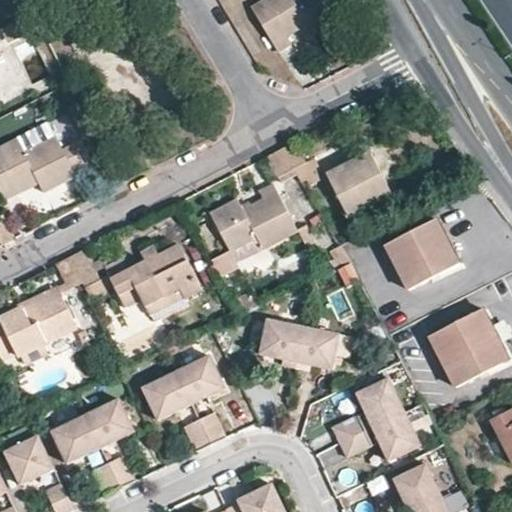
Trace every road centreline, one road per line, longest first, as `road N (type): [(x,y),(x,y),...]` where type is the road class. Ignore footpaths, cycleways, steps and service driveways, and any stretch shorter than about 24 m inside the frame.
road 1 (residential): [(0,265),(271,127)]
road 2 (residential): [(130,511),(255,452),(278,450),(297,465),(318,511)]
road 3 (residential): [(415,57),(511,198)]
road 4 (primary): [(453,11),(453,56),(511,165)]
road 5 (residential): [(271,127),(415,57)]
road 6 (residential): [(271,127),(193,0)]
